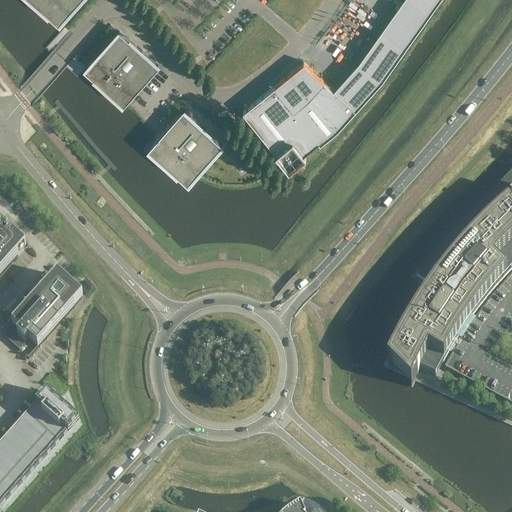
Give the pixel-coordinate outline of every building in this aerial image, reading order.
[(32,0),(50,16),(50,15),(59,23),(79,0),(32,0)] [(438,0),(400,0),(361,56),(333,88),(356,109),(383,76),(438,0)] [(94,77),(123,104),(131,95),(132,96),(151,74),(151,73),(159,64),(129,38),(128,39),(119,31),(85,68),(94,76),(94,77)] [(304,62),(243,111),(277,154),(289,169),(307,155),(305,153),(319,142),(320,143),(338,129),(356,109),(333,88),(304,62)] [(176,118),(175,117),(156,139),(157,140),(149,149),(179,175),(179,174),(188,182),(222,145),(213,137),(214,136),(184,109),(176,118)] [(239,147),(228,157),(230,160),(218,170),(233,187),(244,177),(243,176),(255,165),(239,147)] [(394,356),(436,377),(438,373),(440,370),(442,366),(444,362),(447,357),(449,353),(453,347),(455,343),(459,338),(463,330),(467,325),(473,317),(477,312),(481,306),(486,299),(491,294),(495,289),(500,284),(504,279),(509,274),(511,270),(511,175),(417,276),(433,288),(421,306),(411,320),(403,335),(395,349),(388,363),(389,365),(394,356)] [(0,227),(0,226),(0,276),(25,249),(0,227)] [(442,366),(448,372),(511,406),(511,270),(509,274),(504,279),(500,284),(495,289),(491,294),(486,299),(481,306),(477,312),(473,317),(467,325),(463,330),(459,338),(455,343),(453,347),(449,353),(447,357),(444,362),(442,366)] [(57,277),(4,337),(29,359),(82,299),(57,277)] [(40,401),(0,446),(0,511),(80,422),(47,394),(43,398),(41,397),(40,398),(39,400),(40,401)]
